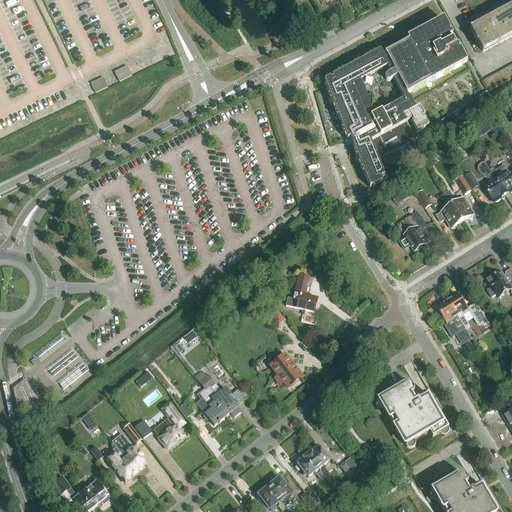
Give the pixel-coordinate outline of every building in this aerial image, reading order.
[(511,6),(469,30),(482,54),(511,37),(511,6)] [(326,81),(325,82),(325,83),(324,83),(325,84),(325,85),(347,141),(350,140),(354,149),(370,188),(382,183),(381,179),(384,177),(381,170),(387,167),(382,157),(388,154),(389,156),(416,141),(412,134),(415,132),(417,134),(428,128),(424,118),(419,109),(416,111),(409,98),(408,99),(406,96),(466,64),(443,21),(407,40),(409,43),(385,56),(387,60),(385,61),(380,52),(326,81)] [(127,67),(115,73),(119,83),(132,77),(127,67)] [(504,84),(509,81),(504,71),(499,74),(504,84)] [(504,84),(499,74),(494,76),(499,87),(504,84)] [(494,90),(499,87),(494,76),(488,79),(494,90)] [(103,79),(91,85),(95,94),(108,88),(103,79)] [(488,79),(484,82),(489,92),(494,90),(488,79)] [(439,133),(491,99),(487,93),(435,126),(439,133)] [(437,149),(429,154),(433,162),(442,157),(437,149)] [(489,160),(484,163),(488,169),(493,166),(489,160)] [(495,204),(505,197),(488,169),(484,163),(480,164),(478,167),(478,171),(480,173),(486,178),(489,180),(490,180),(492,182),(490,183),(491,185),(485,189),(495,204)] [(488,169),(505,197),(511,193),(511,182),(507,175),(501,179),(500,177),(498,178),(497,175),(497,174),(493,166),(488,169)] [(480,187),(472,174),(464,179),(472,192),(480,187)] [(471,192),(465,182),(458,186),(465,196),(471,192)] [(432,205),(423,191),(416,196),(424,210),(432,205)] [(390,196),(393,201),(396,206),(403,202),(399,197),(396,192),(390,196)] [(446,195),(463,223),(474,216),(469,207),(469,206),(465,199),(458,203),(457,201),(455,203),(454,201),(454,199),(450,192),(446,195)] [(452,230),(463,223),(446,195),(442,198),(445,204),(448,205),(449,206),(446,208),(447,210),(442,213),(442,214),(437,217),(440,223),(446,220),(452,230)] [(414,253),(428,245),(421,234),(422,233),(421,231),(427,227),(417,211),(396,224),(406,239),(400,243),(405,251),(410,247),(414,253)] [(489,283),(492,289),(487,292),(492,300),(498,296),(499,298),(511,290),(511,292),(511,294),(511,295),(511,271),(505,275),(507,278),(504,280),(501,275),(489,283)] [(286,307),(313,314),(316,302),(305,299),(310,277),(299,275),(293,301),(288,300),(286,307)] [(260,290),(248,299),(254,308),(267,299),(260,290)] [(459,296),(448,303),(466,331),(468,330),(469,326),(464,318),(470,314),(478,327),(487,322),(476,304),(475,305),(476,306),(468,310),(459,296)] [(448,303),(437,310),(447,325),(448,326),(445,328),(452,339),(456,337),(463,347),(472,341),(466,331),(448,303)] [(271,317),(279,327),(286,322),(278,312),(271,317)] [(192,333),(184,339),(188,344),(196,337),(192,333)] [(46,356),(43,352),(48,349),(45,345),(36,351),(42,359),(46,356)] [(287,389),(301,378),(284,358),(271,369),(278,378),(274,380),(280,387),(283,384),(287,389)] [(202,372),(194,379),(196,381),(204,392),(210,388),(215,384),(211,378),(209,376),(206,378),(202,372)] [(148,374),(141,379),(146,385),(152,379),(148,374)] [(34,406),(26,382),(22,385),(11,392),(20,427),(41,409),(36,402),(29,390),(34,405),(34,406)] [(429,434),(432,439),(448,430),(435,407),(428,395),(418,401),(408,385),(403,388),(402,386),(378,400),(406,448),(429,434)] [(204,392),(200,395),(204,401),(214,393),(210,388),(204,392)] [(214,393),(204,401),(207,404),(208,405),(212,402),(226,419),(230,415),(234,420),(241,414),(229,398),(231,396),(225,390),(217,397),(214,393)] [(201,401),(196,406),(205,417),(214,428),(226,419),(212,402),(208,405),(207,404),(204,401),(200,395),(198,397),(201,401)] [(511,402),(504,407),(508,414),(503,417),(511,432),(511,402)] [(189,403),(182,407),(189,417),(196,413),(189,403)] [(177,418),(178,417),(169,406),(162,411),(169,419),(153,432),(159,439),(159,440),(165,448),(173,443),(175,445),(184,438),(178,430),(183,426),(177,418)] [(144,443),(132,428),(126,432),(138,448),(144,443)] [(145,465),(141,460),(143,459),(138,453),(136,454),(128,443),(122,448),(113,437),(110,440),(114,445),(137,475),(143,470),(142,468),(145,465)] [(88,445),(86,443),(84,445),(98,463),(104,459),(91,442),(88,445)] [(125,484),(137,475),(114,445),(110,447),(117,456),(108,463),(125,484)] [(329,476),(327,472),(324,470),(322,471),(321,469),(323,467),(323,466),(329,461),(321,452),(321,449),(320,448),(316,447),(314,449),(314,451),(307,456),(326,479),(329,476)] [(316,472),(318,475),(316,476),(321,483),(326,479),(307,456),(296,466),(296,468),(299,471),(300,472),(301,472),(307,479),(313,474),(313,475),(316,472)] [(356,477),(362,473),(352,460),(346,464),(356,477)] [(341,468),(351,481),(356,477),(346,464),(341,468)] [(496,511),(481,487),(471,492),(462,476),(457,479),(456,477),(431,491),(443,511),(496,511)] [(78,496),(63,477),(50,487),(59,498),(66,492),(81,511),(92,511),(95,510),(94,509),(101,505),(102,507),(109,501),(107,499),(108,499),(104,494),(108,490),(98,477),(94,480),(97,484),(86,492),(85,491),(78,496)] [(274,487),(271,489),(287,510),(288,511),(291,511),(293,511),(285,501),(284,502),(283,501),(291,495),(290,494),(292,492),(287,485),(285,487),(278,478),(271,484),(274,487)] [(278,507),(281,511),(283,511),(287,510),(271,489),(266,493),(265,491),(258,496),(259,497),(256,498),(261,505),(263,503),(269,511),(278,504),(279,506),(278,507)] [(311,492),(306,495),(314,505),(319,502),(311,492)] [(309,509),(314,505),(306,495),(301,500),(309,509)]
